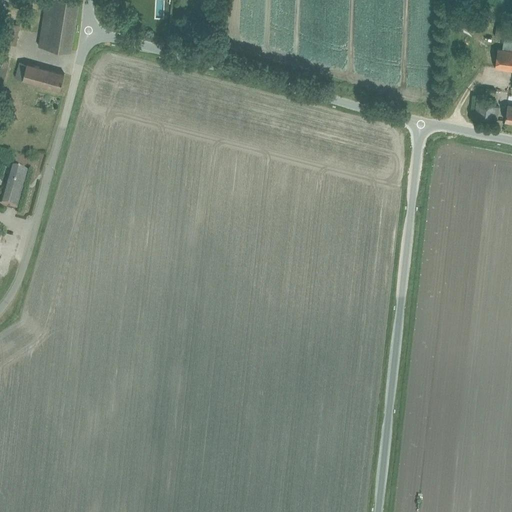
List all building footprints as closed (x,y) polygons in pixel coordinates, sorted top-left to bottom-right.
[(78,0),(46,0),(39,45),(71,51),(78,0)] [(17,44),(20,24),(4,22),(2,42),(17,44)] [(495,36),(511,38),(511,26),(497,24),(495,36)] [(495,68),(511,69),(511,49),(497,48),(495,68)] [(0,91),(1,92),(10,58),(0,55),(0,91)] [(64,73),(55,71),(19,61),(14,77),(50,87),(60,89),(64,73)] [(479,116),(497,119),(499,106),(493,105),(496,90),(486,88),(484,95),(475,94),(474,99),(477,99),(474,118),(478,119),(479,116)] [(18,211),(28,173),(12,168),(1,206),(18,211)]
